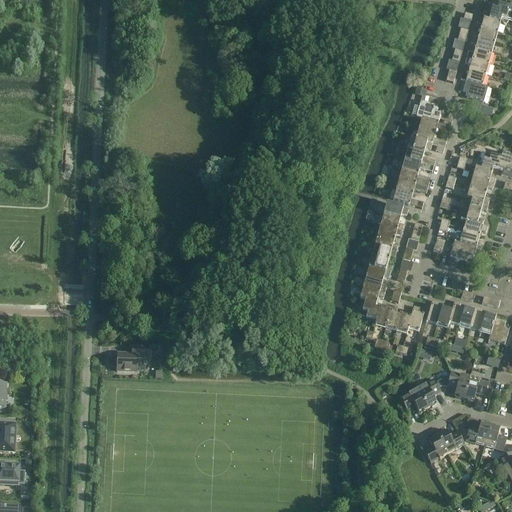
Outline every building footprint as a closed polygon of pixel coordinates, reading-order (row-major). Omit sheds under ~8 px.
[(500,20),(505,21),(508,10),(498,7),(496,12),(491,10),(488,21),(499,24),(500,20)] [(496,35),(499,24),(488,21),(478,18),(476,24),(481,26),(480,30),(496,35)] [(493,45),(496,35),(480,30),(478,35),(473,33),(472,39),(493,45)] [(490,56),(493,45),(472,39),(470,45),(475,46),(474,51),(490,56)] [(487,66),(490,56),(474,51),(472,56),(467,54),(466,60),(487,66)] [(485,76),(487,66),(466,60),(464,66),(469,67),(468,72),(485,76)] [(482,86),(485,76),(468,72),(466,77),(462,75),(460,81),(465,83),(465,82),(482,87),(482,86)] [(466,99),(474,102),(482,104),(487,88),(482,86),(482,87),(465,82),(465,83),(462,93),(467,94),(466,99)] [(425,97),(425,95),(426,91),(418,89),(416,95),(425,97)] [(413,107),(410,116),(416,118),(415,119),(421,120),(437,125),(437,124),(440,114),(435,113),(436,107),(420,103),(418,109),(413,107)] [(421,120),(418,130),(435,135),(436,131),(448,134),(450,128),(442,126),(437,124),(437,125),(421,120)] [(418,130),(415,140),(415,141),(432,145),(432,146),(436,147),(444,149),(445,143),(433,140),(435,135),(418,130)] [(407,150),(424,154),(425,150),(430,151),(432,146),(432,145),(415,141),(415,140),(410,139),(407,150)] [(407,150),(404,160),(433,168),(434,163),(422,160),(424,154),(407,150)] [(506,178),(507,176),(511,157),(511,156),(501,153),(500,159),(497,170),(502,172),(500,177),(506,178)] [(491,173),(492,169),(497,170),(500,159),(489,156),(488,161),(483,159),(480,170),(491,173)] [(404,160),(401,171),(418,175),(419,171),(431,174),(433,168),(404,160)] [(493,185),(495,180),(490,178),(491,173),(480,170),(475,168),(472,179),(493,185)] [(401,171),(398,181),(427,189),(429,183),(416,180),(418,175),(401,171)] [(472,179),(469,189),(485,194),(486,190),(492,191),(493,185),(472,179)] [(398,181),(396,191),(412,196),(413,191),(426,195),(427,189),(398,181)] [(469,189),(466,200),(487,206),(489,201),(484,199),(485,194),(469,189)] [(421,210),(423,205),(411,201),(412,196),(396,191),(393,202),(421,210)] [(466,200),(463,210),(479,215),(481,210),(486,212),(487,206),(466,200)] [(386,205),(383,216),(400,221),(401,216),(406,217),(408,211),(386,205)] [(482,227),(483,221),(478,220),(479,215),(463,210),(460,221),(465,223),(465,222),(482,227)] [(383,216),(380,226),(402,233),(404,227),(398,225),(400,221),(383,216)] [(465,222),(465,223),(462,233),(479,237),(480,233),(485,234),(487,228),(482,227),(465,222)] [(380,226),(377,237),(394,242),(395,236),(400,238),(402,233),(380,226)] [(462,233),(459,243),(476,248),(481,250),(482,244),(477,242),(479,237),(462,233)] [(377,237),(374,247),(396,253),(398,248),(393,246),(394,242),(377,237)] [(450,258),(466,262),(467,257),(473,259),(476,248),(459,243),(454,241),(450,258)] [(374,247),(372,258),(388,262),(389,258),(395,259),(396,253),(374,247)] [(434,247),(432,253),(440,255),(441,249),(434,247)] [(372,258),(369,268),(390,274),(392,269),(387,267),(388,262),(372,258)] [(369,268),(366,278),(382,283),(384,278),(389,280),(390,274),(369,268)] [(385,295),(385,294),(386,289),(381,288),(382,283),(366,278),(363,289),(385,295)] [(385,295),(363,289),(360,300),(365,301),(377,304),(378,299),(383,301),(385,295)] [(375,309),(377,304),(365,301),(362,312),(367,313),(366,319),(376,321),(376,322),(380,310),(375,309)] [(437,327),(441,311),(437,309),(438,304),(432,302),(426,324),(437,327)] [(449,325),(458,328),(463,311),(458,310),(460,305),(454,303),(452,308),(453,308),(448,325),(449,325)] [(386,329),(392,308),(386,306),(385,311),(380,310),(376,322),(376,321),(375,326),(386,329)] [(441,311),(437,327),(447,330),(449,325),(448,325),(453,308),(452,308),(447,307),(446,312),(441,311)] [(458,328),(469,331),(475,309),(469,307),(468,312),(463,311),(458,328)] [(398,309),(392,308),(386,329),(396,332),(400,316),(396,314),(398,309)] [(419,333),(419,330),(423,316),(418,315),(420,310),(414,309),(412,313),(408,330),(419,333)] [(469,331),(479,334),(484,317),(479,316),(481,311),(475,309),(469,331)] [(412,313),(407,312),(406,317),(400,316),(396,332),(407,335),(408,330),(412,313)] [(479,334),(489,337),(490,337),(494,320),(495,320),(496,315),(490,313),(488,318),(484,317),(479,334)] [(505,323),(495,320),(494,320),(490,337),(489,337),(488,342),(504,346),(509,330),(504,328),(505,323)] [(365,340),(372,342),(374,334),(367,333),(365,340)] [(117,354),(117,372),(136,373),(137,359),(149,359),(149,349),(132,348),(132,355),(117,354)] [(463,400),(469,379),(451,373),(448,381),(447,387),(456,390),(454,397),(463,400)] [(469,379),(463,400),(473,403),(475,395),(484,398),(484,397),(488,384),(469,379)] [(433,381),(416,390),(428,410),(436,405),(432,398),(440,393),(438,389),(441,387),(447,387),(448,381),(442,380),(435,384),(433,381)] [(488,384),(484,397),(489,398),(493,385),(488,384)] [(428,410),(416,390),(399,400),(407,412),(415,408),(419,415),(428,410)] [(13,421),(0,419),(0,451),(13,452),(14,426),(13,426),(13,421)] [(484,448),(490,427),(480,424),(478,431),(469,429),(465,443),(484,448)] [(490,427),(484,448),(502,453),(506,440),(497,437),(499,429),(490,427)] [(437,437),(447,456),(464,447),(457,434),(449,438),(445,432),(437,437)] [(447,456),(437,437),(428,441),(432,448),(424,453),(431,465),(447,456)] [(507,478),(511,475),(511,454),(499,460),(507,478)] [(0,466),(0,486),(18,487),(18,485),(24,486),(25,472),(19,472),(19,467),(0,466)]
